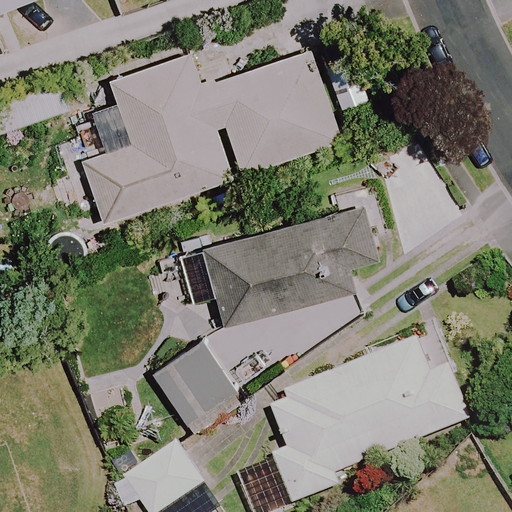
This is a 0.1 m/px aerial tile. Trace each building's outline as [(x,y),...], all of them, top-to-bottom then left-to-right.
[(171,3),(169,0),(53,0),(61,30),(171,3)] [(268,41),(255,5),(187,30),(199,65),(268,41)] [(230,177),(187,51),(107,78),(129,143),(77,160),(98,222),(230,177)] [(8,95),(20,130),(75,112),(63,77),(8,95)] [(375,257),(359,199),(174,253),(188,300),(210,294),(219,327),(354,288),(347,265),(375,257)] [(105,265),(85,224),(44,244),(64,286),(105,265)] [(360,353),(362,358),(271,396),(292,446),(271,455),(292,504),(341,484),(337,474),(472,417),(437,333),(433,323),(360,353)] [(237,404),(196,343),(150,374),(190,435),(237,404)] [(212,511),(221,506),(176,440),(111,485),(127,508),(139,500),(147,511),(212,511)]
